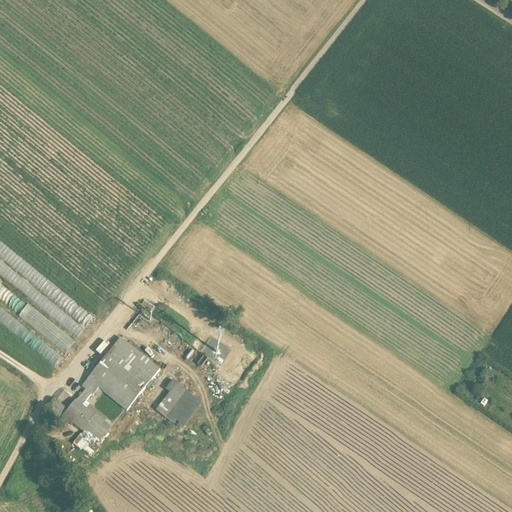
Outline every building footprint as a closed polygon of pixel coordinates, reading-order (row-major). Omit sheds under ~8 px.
[(85,330),(94,319),(0,245),(0,260),(9,268),(24,272),(27,275),(34,277),(39,281),(43,282),(42,286),(49,289),(48,293),(55,295),(54,299),(60,301),(59,306),(67,308),(71,311),(69,311),(76,316),(74,321),(85,330)] [(0,264),(0,276),(37,307),(43,300),(0,264)] [(0,302),(34,328),(36,325),(40,328),(45,321),(0,286),(0,302)] [(0,326),(55,370),(62,360),(0,310),(0,326)] [(159,374),(120,342),(111,353),(150,384),(159,374)] [(150,384),(111,353),(98,369),(137,400),(150,384)] [(137,400),(98,369),(87,382),(98,391),(126,414),(137,400)] [(98,391),(87,382),(81,390),(85,393),(91,398),(92,399),(98,391)] [(179,390),(160,414),(180,429),(199,406),(179,390)] [(85,393),(75,405),(75,404),(62,419),(72,427),(82,435),(83,434),(98,446),(110,432),(94,419),(93,419),(81,409),(91,398),(85,393)] [(55,404),(47,414),(57,422),(65,412),(55,404)] [(72,427),(62,419),(61,421),(70,429),(72,427)]
